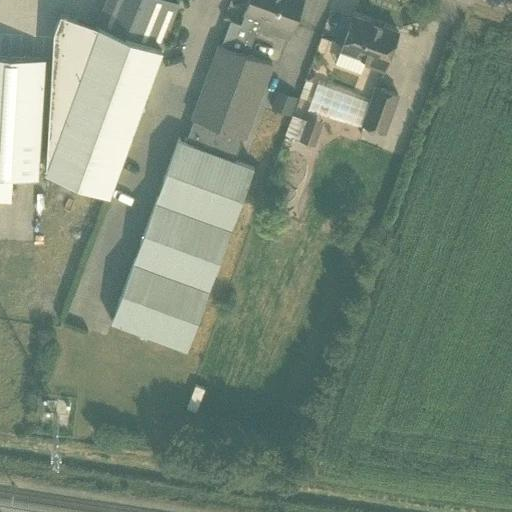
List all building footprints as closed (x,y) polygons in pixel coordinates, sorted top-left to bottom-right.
[(162,49),(180,4),(169,0),(106,0),(96,25),(60,12),(53,31),(45,171),(109,194),(162,49)] [(256,27),(258,28),(289,39),(293,29),(295,24),(302,0),(248,0),(240,23),(231,19),(230,21),(222,44),(247,54),(256,27)] [(382,72),(385,64),(398,31),(353,15),(339,51),(340,51),(365,60),(364,65),(382,72)] [(194,118),(186,142),(233,159),(242,136),(246,137),(273,63),(249,54),(247,54),(222,44),(220,43),(193,118),(194,118)] [(0,200),(10,202),(12,176),(37,178),(43,58),(0,56),(0,200)] [(305,80),(312,82),(315,75),(314,75),(308,73),(305,80)] [(375,85),(370,100),(369,102),(319,82),(309,110),(362,127),(363,125),(386,133),(400,94),(375,85)] [(298,98),(277,90),(270,108),(291,116),(298,98)] [(299,140),(315,145),(323,121),(308,116),(304,127),(299,140)] [(178,139),(155,201),(229,228),(252,166),(233,159),(186,142),(178,139)] [(183,352),(229,228),(155,201),(110,325),(183,352)] [(295,266),(255,277),(271,335),(311,325),(295,266)]
